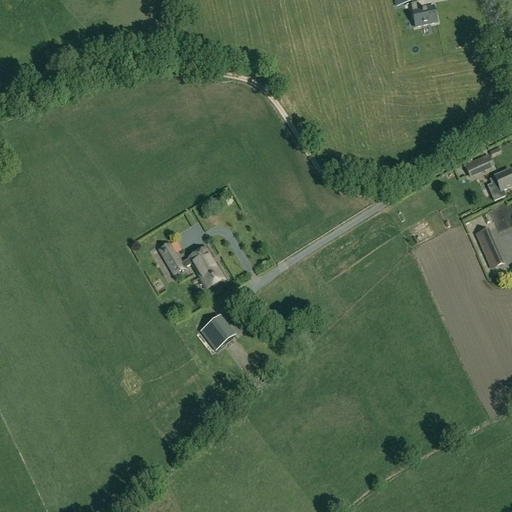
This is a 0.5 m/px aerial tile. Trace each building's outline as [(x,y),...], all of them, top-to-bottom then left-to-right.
[(415,0),(403,0),(405,6),(410,5),(412,12),(415,28),(437,23),(434,8),(418,11),(415,0)] [(452,32),(429,36),(434,62),(457,58),(452,32)] [(470,179),(493,169),(488,157),(464,167),(470,179)] [(511,177),(509,171),(494,178),(500,193),(511,187),(511,177)] [(491,270),(503,265),(488,231),(477,237),(491,270)] [(179,241),(173,244),(178,253),(183,250),(179,241)] [(219,283),(224,280),(214,264),(213,265),(210,260),(211,260),(205,249),(189,259),(189,260),(181,264),(170,245),(160,251),(175,277),(185,271),(184,269),(192,265),(207,290),(212,288),(220,283),(219,283)] [(219,317),(200,332),(215,353),(235,338),(219,317)] [(214,367),(219,363),(214,356),(209,359),(214,367)]
